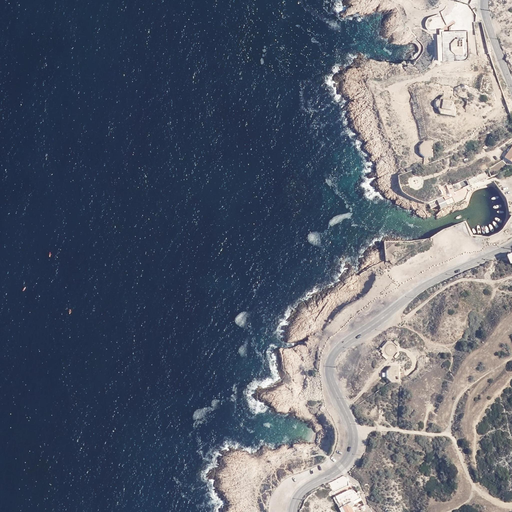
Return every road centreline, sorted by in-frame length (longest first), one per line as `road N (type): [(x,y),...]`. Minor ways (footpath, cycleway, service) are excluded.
road 1 (tertiary): [(291,511),(301,490),(344,464),(353,447),(328,371),(335,351),(427,282),(511,245)]
road 2 (track): [(353,429),(447,434),(477,488),(511,504)]
road 3 (track): [(390,311),(405,317),(460,280),(511,276)]
